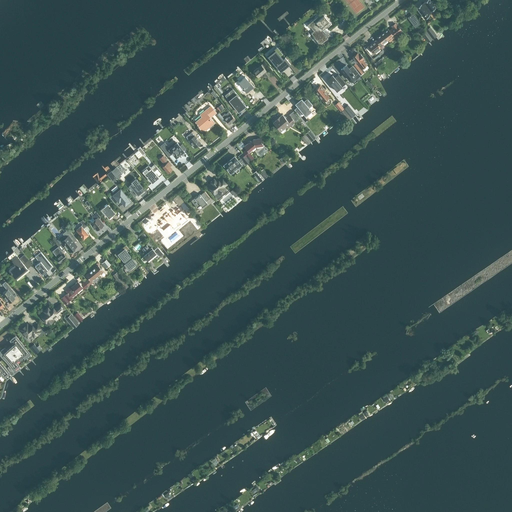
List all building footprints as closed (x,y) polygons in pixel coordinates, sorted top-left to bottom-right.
[(421,3),(416,7),(424,18),(430,14),(429,13),(431,11),(430,10),(435,6),(430,0),(425,0),(424,2),(422,4),(421,3)] [(317,18),(308,25),(314,32),(311,34),(314,37),(313,38),(320,46),(329,38),(332,36),(328,32),(326,34),(323,30),(331,24),(324,16),(319,20),(317,18)] [(388,40),(389,42),(394,38),(394,37),(401,31),(397,25),(396,25),(395,24),(392,26),(393,28),(389,31),(388,29),(383,33),(388,40)] [(437,36),(430,27),(426,30),(427,31),(433,39),(437,36)] [(433,39),(427,31),(422,34),(428,41),(429,42),(433,39)] [(280,37),(286,45),(291,41),(285,33),(280,37)] [(383,33),(377,37),(379,39),(376,41),(375,41),(368,46),(375,55),(382,50),(379,46),(388,40),(383,33)] [(285,57),(282,59),(280,56),(282,54),(282,55),(283,54),(282,54),(285,52),(280,46),(277,48),(277,47),(276,47),(278,49),(269,56),(270,57),(272,60),(271,61),(273,63),(277,68),(280,72),(280,71),(282,69),(284,68),(283,67),(284,66),(285,67),(286,66),(287,65),(290,63),(289,62),(291,60),(287,55),(285,57)] [(357,53),(352,57),(356,62),(352,65),(353,65),(360,75),(364,72),(362,69),(367,65),(366,64),(365,62),(366,62),(361,55),(360,56),(357,53)] [(266,78),(269,75),(265,71),(266,70),(261,65),(253,71),(258,77),(263,73),(266,78)] [(346,65),(341,69),(350,80),(355,76),(357,79),(361,76),(360,75),(353,65),(349,68),(346,65)] [(337,91),(346,83),(338,74),(334,77),(332,75),(327,79),(329,82),(337,91)] [(236,86),(244,96),(244,95),(243,94),(246,92),(247,93),(253,87),(254,88),(254,87),(251,83),(250,83),(250,82),(248,80),(245,76),(245,77),(242,79),(239,82),(239,81),(239,82),(240,84),(237,87),(236,86)] [(365,82),(372,89),(374,88),(367,80),(365,82)] [(320,85),(314,90),(323,102),(329,97),(326,93),(323,89),(323,90),(320,85)] [(246,106),(232,89),(225,96),(238,112),(246,106)] [(295,109),(300,115),(303,112),(305,115),(306,115),(307,115),(311,112),(310,111),(311,111),(308,108),(311,105),(307,100),(304,102),(301,100),(300,100),(296,103),(297,103),(296,104),(298,107),(295,109)] [(341,112),(345,109),(339,102),(335,104),(341,112)] [(348,105),(344,108),(352,117),(356,114),(348,105)] [(210,117),(216,112),(211,106),(200,114),(202,117),(196,122),(201,128),(203,126),(206,130),(215,122),(210,117)] [(344,109),(340,113),(347,121),(352,118),(344,109)] [(225,113),(222,116),(224,118),(229,124),(230,123),(230,124),(232,122),(235,119),(231,114),(229,111),(227,112),(228,112),(226,114),(225,113)] [(293,111),(289,114),(295,121),(299,118),(293,111)] [(276,120),(273,123),(279,131),(289,123),(291,125),(295,121),(289,114),(285,118),(283,114),(279,118),(279,117),(276,119),(277,119),(276,120)] [(305,134),(312,141),(316,138),(310,130),(305,134)] [(194,148),(201,143),(192,132),(186,137),(189,140),(188,140),(194,148)] [(305,134),(301,137),(307,145),(312,141),(305,134)] [(253,141),(251,142),(251,141),(244,146),(247,149),(243,153),(250,161),(254,158),(249,152),(255,147),(262,145),(261,138),(253,139),(253,141)] [(161,146),(169,156),(173,153),(176,157),(179,155),(181,154),(181,153),(184,151),(183,150),(186,148),(182,144),(180,146),(177,142),(170,148),(165,143),(161,146)] [(242,161),(246,165),(250,161),(243,153),(239,156),(241,159),(238,161),(234,156),(223,165),(231,173),(242,164),(240,163),(242,161)] [(171,165),(168,161),(168,162),(166,160),(167,160),(163,155),(159,158),(163,163),(165,164),(162,166),(168,173),(169,172),(170,173),(171,171),(172,170),(169,167),(171,165)] [(146,168),(142,171),(144,174),(152,183),(162,174),(157,168),(154,164),(150,167),(148,169),(146,168)] [(112,171),(118,179),(121,176),(120,175),(122,173),(117,167),(112,171)] [(269,175),(263,169),(259,172),(264,179),(269,175)] [(259,172),(257,170),(253,173),(255,175),(254,177),(259,183),(260,181),(260,182),(264,179),(259,172)] [(112,171),(108,174),(113,181),(117,177),(112,171)] [(132,184),(128,188),(130,191),(130,192),(135,197),(138,194),(138,195),(141,192),(143,190),(144,191),(145,190),(143,187),(137,180),(136,178),(131,182),(132,184)] [(214,179),(211,182),(212,183),(208,186),(215,195),(217,193),(219,194),(225,190),(223,188),(227,184),(223,179),(219,182),(217,179),(215,180),(214,179)] [(114,194),(110,197),(115,203),(118,200),(119,201),(121,200),(125,205),(130,201),(121,189),(120,190),(118,188),(113,192),(115,194),(114,195),(114,194)] [(197,197),(191,201),(197,209),(200,206),(202,208),(207,204),(206,202),(210,199),(205,192),(201,196),(200,195),(197,197)] [(109,218),(115,213),(108,204),(101,209),(109,218)] [(166,216),(160,222),(163,226),(164,226),(168,231),(174,226),(172,224),(174,223),(174,224),(182,217),(175,208),(171,211),(172,212),(168,215),(167,213),(165,215),(166,216)] [(98,230),(103,225),(98,219),(101,217),(95,210),(93,212),(95,214),(92,216),(95,220),(91,222),(98,230)] [(84,239),(89,235),(83,228),(87,225),(83,220),(80,221),(83,224),(76,230),(84,239)] [(66,237),(59,243),(64,248),(63,247),(65,246),(69,252),(70,251),(73,249),(75,247),(77,246),(73,242),(76,239),(74,236),(68,229),(63,233),(66,237)] [(53,239),(56,243),(59,246),(53,251),(58,258),(56,259),(60,263),(66,257),(63,253),(63,254),(61,251),(64,248),(58,241),(55,237),(53,239)] [(119,250),(114,254),(118,259),(121,256),(126,263),(125,264),(126,265),(123,267),(127,273),(128,273),(127,272),(131,269),(130,267),(136,262),(137,264),(138,263),(140,262),(135,255),(132,258),(127,251),(130,249),(126,244),(122,248),(123,250),(120,252),(119,250)] [(145,262),(147,260),(147,261),(157,253),(160,256),(163,254),(158,247),(154,250),(153,249),(151,250),(147,245),(143,248),(147,253),(144,256),(141,258),(145,262)] [(14,252),(9,256),(16,265),(14,267),(14,266),(9,270),(16,278),(28,269),(23,264),(28,260),(24,255),(19,259),(14,252)] [(36,256),(40,262),(35,266),(37,268),(36,269),(38,271),(39,270),(42,275),(43,274),(45,273),(45,272),(47,270),(52,266),(44,256),(41,252),(36,256)] [(111,264),(107,259),(102,264),(106,268),(111,264)] [(140,262),(138,263),(140,266),(139,267),(145,275),(149,272),(140,262)] [(89,278),(85,282),(87,284),(89,286),(93,283),(91,280),(95,277),(95,278),(97,276),(99,274),(104,271),(102,269),(101,269),(98,265),(92,270),(86,275),(89,278)] [(128,286),(123,279),(119,283),(124,289),(128,286)] [(5,281),(2,284),(7,290),(2,294),(3,294),(9,302),(10,302),(12,300),(14,298),(12,296),(15,293),(5,281)] [(64,296),(60,299),(64,304),(67,307),(69,305),(71,303),(69,301),(73,298),(72,297),(77,293),(77,292),(83,287),(85,290),(87,288),(89,286),(87,284),(85,282),(81,285),(78,281),(74,284),(66,291),(68,293),(64,296)] [(45,312),(40,315),(48,325),(53,320),(52,319),(59,313),(59,314),(65,309),(61,304),(54,309),(53,308),(50,311),(48,308),(44,311),(45,312)] [(74,315),(79,322),(83,319),(78,312),(74,315)] [(79,323),(72,314),(66,318),(74,328),(79,323)] [(27,338),(31,334),(34,337),(40,332),(39,331),(40,330),(42,329),(37,324),(34,327),(32,326),(30,328),(27,324),(20,329),(27,338)] [(15,336),(14,337),(14,336),(11,339),(12,339),(11,340),(13,343),(12,344),(13,345),(9,348),(8,347),(5,349),(4,348),(3,349),(3,348),(0,350),(1,351),(0,351),(0,352),(4,357),(2,359),(5,363),(7,362),(12,367),(17,363),(14,360),(22,354),(24,357),(29,353),(15,336)] [(257,486),(250,492),(252,495),(259,489),(257,486)]
